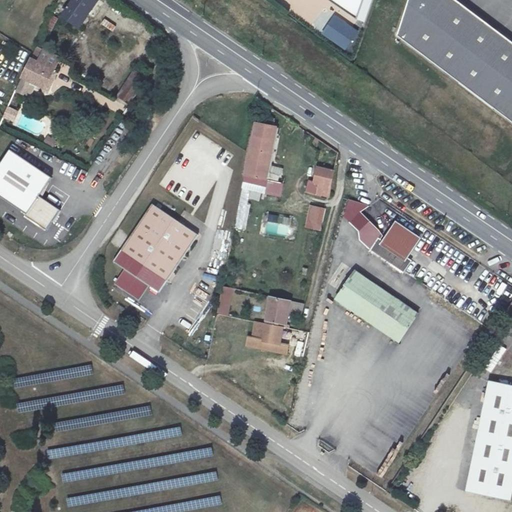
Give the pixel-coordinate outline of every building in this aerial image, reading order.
[(85,30),(101,0),(67,0),(59,14),(85,30)] [(333,0),(359,17),(364,0),(333,0)] [(511,42),(456,0),(409,0),(398,36),(511,122),(511,42)] [(105,19),(101,25),(112,31),(115,25),(105,19)] [(47,50),(41,62),(55,69),(61,57),(47,50)] [(30,57),(15,89),(26,95),(31,82),(46,88),(55,69),(41,62),(30,57)] [(65,87),(72,67),(63,64),(59,74),(53,72),(47,90),(53,93),(56,84),(65,87)] [(148,76),(136,68),(128,81),(140,89),(148,76)] [(132,101),(140,89),(128,81),(120,93),(132,101)] [(245,176),(270,181),(294,186),(297,175),(284,172),(283,177),(264,173),(273,127),(256,124),(245,176)] [(47,135),(44,142),(54,147),(57,141),(47,135)] [(0,164),(0,192),(29,211),(28,212),(50,226),(63,205),(42,192),(54,173),(11,147),(0,164)] [(327,178),(331,165),(313,161),(311,174),(315,176),(327,178)] [(327,178),(315,176),(313,184),(312,187),(324,190),(327,178)] [(384,202),(355,194),(349,217),(377,225),(384,202)] [(146,198),(116,243),(163,276),(194,230),(146,198)] [(324,207),(308,203),(302,225),(319,229),(324,207)] [(377,225),(349,217),(345,215),(340,231),(377,241),(381,226),(377,225)] [(466,261),(467,271),(476,270),(475,261),(466,261)] [(415,307),(349,268),(332,297),(399,337),(415,307)] [(218,315),(230,316),(232,288),(221,286),(218,315)] [(475,286),(469,317),(489,321),(491,310),(487,309),(489,299),(483,298),(485,288),(475,286)] [(263,312),(276,315),(283,316),(287,294),(267,290),(263,312)] [(276,315),(263,312),(259,334),(272,336),(276,315)] [(511,379),(488,374),(465,483),(509,493),(511,476),(511,379)]
